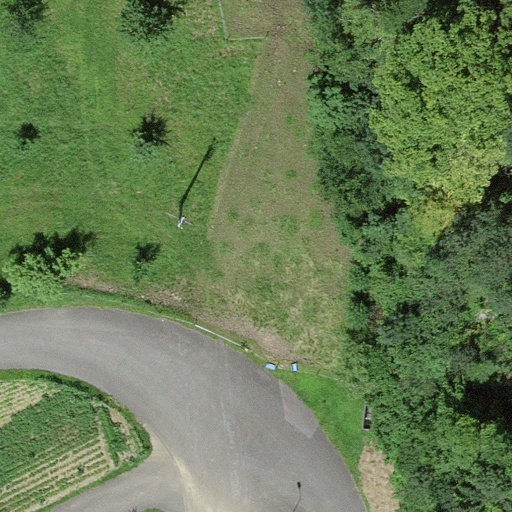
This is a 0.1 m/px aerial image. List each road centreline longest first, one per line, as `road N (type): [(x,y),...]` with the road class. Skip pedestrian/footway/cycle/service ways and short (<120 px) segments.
road 1 (unclassified): [(0,343),(72,339),(147,359),(192,391),(216,434)]
road 2 (residential): [(216,434),(288,452),(343,511)]
